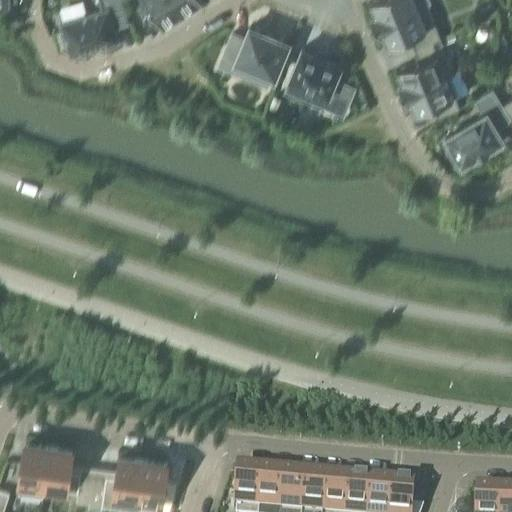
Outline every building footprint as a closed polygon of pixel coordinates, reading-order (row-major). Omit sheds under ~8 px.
[(0,0),(0,8),(9,8),(8,0),(0,0)] [(183,13),(174,0),(131,0),(143,18),(153,11),(163,26),(183,13)] [(174,0),(183,13),(203,1),(202,0),(174,0)] [(370,14),(375,26),(431,3),(429,0),(375,0),(369,2),(373,13),(370,14)] [(409,37),(414,49),(440,38),(427,6),(431,4),(431,3),(375,26),(379,37),(383,36),(387,46),(409,37)] [(61,24),(63,31),(59,33),(64,48),(69,48),(71,54),(70,54),(71,56),(73,55),(117,41),(118,41),(118,39),(108,8),(62,22),(61,23),(61,24)] [(16,22),(16,12),(7,12),(7,22),(16,22)] [(237,61),(274,77),(289,43),(275,37),(275,36),(264,31),(264,32),(250,27),(245,38),(232,33),(218,67),(232,72),(237,61)] [(398,82),(402,93),(454,72),(440,38),(414,49),(419,61),(397,70),(401,80),(398,82)] [(291,80),(286,91),(324,107),(329,96),(348,104),(354,88),(335,81),(342,65),(302,48),(289,79),(291,80)] [(454,72),(402,93),(407,105),(410,103),(414,114),(433,106),(438,118),(459,109),(455,97),(468,92),(459,70),(454,72)] [(489,148),(503,140),(496,129),(511,120),(502,105),(493,90),(473,101),(482,115),(445,137),(453,149),(448,151),(456,164),(460,161),(462,164),(476,156),(477,157),(479,156),(489,150),(489,148)] [(511,99),(502,105),(511,120),(511,121),(511,99)] [(43,496),(44,487),(49,446),(39,445),(39,443),(29,442),(29,443),(26,443),(19,493),(43,496)] [(77,500),(90,502),(94,474),(70,470),(73,449),(49,446),(44,487),(78,492),(77,500)] [(94,474),(90,502),(89,507),(102,509),(102,505),(138,510),(139,500),(138,500),(144,459),(120,456),(117,477),(94,474)] [(154,461),(144,459),(138,500),(139,500),(162,503),(162,501),(163,491),(167,462),(164,462),(164,461),(154,459),(154,461)] [(259,511),(259,510),(262,474),(240,471),(235,511),(259,511)] [(259,510),(279,511),(280,511),(283,476),(262,474),(259,510)] [(279,511),(301,511),(305,478),(283,476),(280,511),(279,511)] [(301,511),(323,511),(326,480),(305,478),(301,511)] [(323,511),(345,511),(348,482),(326,480),(323,511)] [(345,511),(366,511),(369,484),(348,482),(345,511)] [(366,511),(388,511),(391,486),(369,484),(366,511)] [(391,486),(388,511),(411,511),(413,488),(391,486)] [(0,489),(0,511),(3,511),(10,493),(0,489)] [(477,511),(500,511),(501,493),(478,492),(477,511)] [(500,511),(511,511),(511,493),(501,493),(500,511)]
